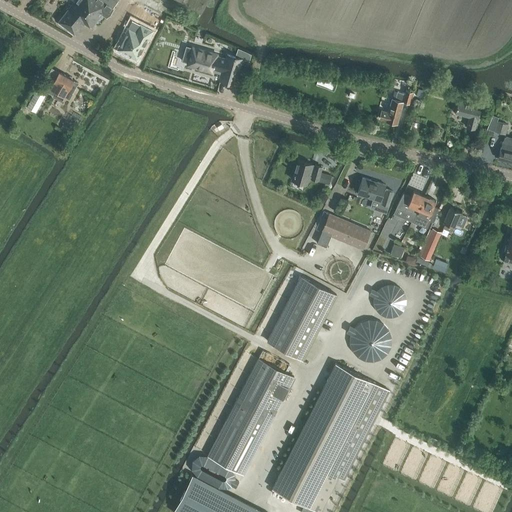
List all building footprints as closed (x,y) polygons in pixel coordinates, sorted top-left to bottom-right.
[(76,0),(60,21),(77,34),(86,23),(93,28),(104,14),(108,17),(120,1),(119,0),(76,0)] [(142,23),(139,30),(141,31),(130,54),(140,59),(155,29),(142,23)] [(130,54),(141,31),(139,30),(130,26),(119,49),(130,54)] [(187,46),(182,61),(188,62),(188,64),(192,66),(192,65),(197,66),(197,67),(212,72),(213,71),(222,73),(220,80),(234,84),(241,63),(242,58),(228,54),(227,58),(217,56),(218,54),(193,47),(192,48),(187,46)] [(242,58),(241,63),(248,65),(251,54),(244,51),(242,58)] [(62,100),(64,96),(69,99),(78,82),(73,79),(73,77),(70,76),(69,77),(59,72),(54,82),(46,77),(38,91),(37,90),(27,107),(36,112),(46,95),(45,95),(47,91),(62,100)] [(404,101),(410,103),(413,91),(407,90),(406,93),(398,91),(395,99),(392,98),(391,104),(389,112),(382,110),(380,118),(387,120),(386,120),(398,123),(404,101)] [(72,101),(82,105),(87,95),(82,93),(80,97),(75,95),(72,101)] [(458,99),(455,111),(471,115),(468,125),(477,128),(479,117),(480,117),(481,111),(471,109),(472,103),(458,99)] [(493,115),(487,129),(494,131),(506,134),(508,125),(497,122),(499,117),(493,115)] [(62,128),(71,133),(77,123),(73,120),(70,125),(65,122),(62,128)] [(504,137),(499,157),(511,160),(511,137),(507,136),(504,137)] [(292,179),(307,183),(313,164),(298,160),(292,179)] [(312,177),(319,179),(322,166),(315,165),(312,177)] [(330,184),(332,176),(321,173),(319,181),(330,184)] [(382,203),(389,205),(393,191),(385,188),(386,184),(363,177),(358,193),(381,201),(381,200),(383,200),(382,203)] [(405,193),(398,206),(416,214),(417,215),(425,195),(414,191),(412,196),(405,193)] [(429,220),(433,222),(438,210),(433,207),(436,200),(425,195),(417,215),(413,222),(426,228),(429,220)] [(445,222),(443,228),(452,232),(454,226),(454,227),(456,223),(464,227),(468,216),(460,213),(461,211),(450,207),(444,222),(445,222)] [(362,228),(335,216),(330,213),(324,228),(329,230),(356,243),(365,247),(372,232),(362,228)] [(421,256),(429,260),(441,232),(432,229),(421,256)] [(385,246),(388,239),(382,236),(378,242),(385,246)] [(391,253),(396,255),(400,245),(395,243),(391,253)] [(405,247),(400,245),(396,255),(401,257),(405,247)] [(418,257),(417,261),(428,266),(430,262),(418,257)] [(436,258),(433,267),(445,272),(448,263),(436,258)] [(304,359),(337,294),(302,276),(268,341),(304,359)] [(410,305),(402,276),(372,285),(381,314),(410,305)] [(394,339),(394,336),(393,332),(391,328),(388,324),(386,322),(382,320),(378,318),(374,318),(370,318),(366,319),(363,320),(359,323),(356,326),(354,330),(353,334),(352,338),(352,342),(353,346),(355,350),(358,353),(361,356),(364,358),(368,359),(372,360),(375,360),(379,359),(382,357),(387,354),(390,351),(392,348),(393,344),(394,339)] [(250,337),(237,368),(246,372),(260,341),(250,337)] [(260,357),(207,457),(242,475),(295,375),(260,357)] [(273,488),(320,511),(339,477),(344,479),(389,390),(336,363),(273,488)] [(173,511),(265,511),(193,474),(173,511)] [(409,511),(413,505),(393,495),(384,511),(409,511)]
